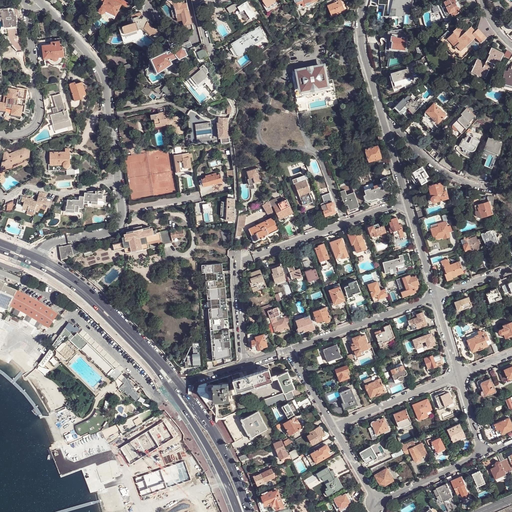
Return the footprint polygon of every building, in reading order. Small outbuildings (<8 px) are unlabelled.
[(115,15),(121,4),(126,6),(127,3),(122,0),(101,0),(104,1),(103,3),(101,8),(100,8),(100,9),(99,10),(99,11),(100,12),(100,13),(101,13),(102,13),(103,13),(104,12),(105,10),(115,15)] [(184,25),(192,24),(187,2),(182,3),(181,0),(177,0),(173,1),(176,15),(181,14),(184,25)] [(244,19),(246,20),(249,17),(250,19),(256,15),(253,11),(252,11),(249,6),(249,5),(245,0),(244,0),(243,1),(231,5),(226,9),(229,14),(238,8),(240,11),(241,13),(240,13),(243,19),(244,19)] [(328,6),(332,16),(345,11),(342,5),(342,3),(340,0),(337,0),(338,1),(328,6)] [(451,13),(453,16),(461,12),(459,8),(458,8),(455,3),(456,2),(455,0),(448,0),(444,2),(449,13),(449,14),(451,13)] [(496,0),(493,2),(498,13),(506,10),(500,0),(496,0)] [(394,17),(399,18),(401,1),(395,1),(395,5),(386,4),(386,5),(381,4),(381,6),(382,7),(383,8),(384,9),(386,9),(385,13),(392,13),(394,14),(394,17)] [(12,7),(0,9),(0,19),(3,19),(4,28),(16,26),(15,15),(14,11),(13,11),(12,7)] [(115,15),(105,10),(104,12),(103,13),(114,19),(115,15)] [(134,21),(120,24),(124,43),(132,41),(139,33),(148,22),(150,20),(144,16),(144,14),(133,16),(134,21)] [(148,22),(139,33),(143,35),(145,36),(152,41),(151,41),(157,45),(165,37),(158,22),(154,28),(148,22)] [(95,32),(96,30),(92,25),(86,31),(91,36),(92,35),(95,32)] [(456,45),(461,51),(475,37),(480,43),(487,37),(478,28),(475,31),(471,26),(466,31),(460,25),(453,31),(454,32),(447,38),(454,46),(456,45)] [(237,47),(239,53),(252,45),(263,39),(264,39),(264,38),(261,33),(263,32),(264,32),(263,31),(262,32),(259,27),(246,35),(245,35),(246,37),(243,39),(242,38),(231,44),(233,47),(234,49),(237,47)] [(139,33),(132,41),(151,52),(157,45),(151,41),(149,46),(140,40),(143,35),(139,33)] [(402,53),(404,53),(406,52),(406,51),(408,36),(402,35),(402,37),(401,37),(401,38),(397,38),(397,37),(392,36),(391,39),(391,41),(393,41),(392,49),(400,50),(401,52),(402,53)] [(169,45),(178,41),(176,36),(167,40),(169,45)] [(252,45),(253,47),(258,45),(258,46),(263,43),(266,42),(264,38),(264,39),(263,39),(252,45)] [(44,59),(52,57),(52,58),(53,60),(54,61),(56,61),(58,60),(59,58),(59,57),(59,56),(64,56),(63,48),(63,46),(60,46),(60,41),(55,41),(55,44),(51,44),(42,45),(44,59)] [(98,41),(92,46),(98,53),(104,48),(98,41)] [(239,53),(237,54),(239,58),(258,46),(258,45),(253,47),(252,45),(239,53)] [(510,59),(511,55),(511,52),(506,47),(503,53),(503,55),(503,56),(510,59)] [(170,59),(176,56),(175,55),(174,51),(173,49),(166,52),(169,58),(170,59)] [(187,55),(185,51),(180,53),(178,49),(174,51),(175,55),(176,56),(179,59),(187,55)] [(501,59),(503,56),(503,55),(492,50),(490,54),(501,59)] [(163,69),(174,63),(170,59),(169,58),(166,52),(151,59),(154,64),(154,66),(159,63),(163,69)] [(479,73),(487,76),(490,68),(491,66),(494,68),(496,64),(497,62),(499,64),(501,59),(490,54),(486,64),(485,65),(483,64),(483,63),(477,60),(473,71),(478,73),(479,73)] [(64,56),(59,56),(59,57),(59,58),(58,60),(56,61),(54,61),(53,60),(52,58),(52,57),(44,59),(44,60),(46,60),(48,59),(49,61),(51,63),(53,64),(56,65),(59,64),(61,63),(62,60),(63,58),(65,57),(64,56)] [(154,66),(156,71),(157,71),(158,72),(159,72),(163,69),(159,63),(154,66)] [(132,64),(125,65),(128,73),(134,72),(132,64)] [(205,69),(202,71),(197,66),(190,72),(188,73),(198,85),(210,75),(205,69)] [(327,85),(326,80),(323,66),(299,71),(302,89),(302,90),(327,85)] [(391,76),(393,86),(395,85),(405,83),(408,82),(407,78),(410,77),(408,68),(392,73),(392,75),(391,76)] [(505,71),(502,82),(511,84),(511,72),(509,72),(508,72),(505,71)] [(295,90),(297,98),(304,97),(304,96),(327,91),(328,92),(335,91),(333,79),(326,80),(327,85),(302,90),(302,89),(297,90),(295,90)] [(163,84),(164,85),(168,86),(172,89),(173,88),(172,87),(175,84),(170,81),(169,83),(167,82),(165,84),(164,83),(162,84),(163,84)] [(86,94),(82,82),(76,84),(76,83),(75,82),(70,84),(71,87),(72,90),(74,98),(83,95),(86,94)] [(405,85),(405,83),(395,85),(393,86),(395,91),(405,85)] [(166,85),(165,85),(164,85),(163,84),(162,84),(144,93),(153,101),(154,100),(155,101),(159,100),(161,97),(164,99),(172,89),(168,86),(166,85)] [(22,115),(23,105),(17,104),(20,89),(12,88),(8,87),(8,93),(7,97),(6,102),(3,102),(0,101),(0,109),(5,110),(6,107),(12,108),(11,114),(22,115)] [(28,91),(28,89),(20,88),(20,89),(17,104),(23,105),(25,106),(26,99),(28,91)] [(54,124),(70,119),(68,110),(65,110),(63,104),(60,94),(61,94),(61,93),(59,94),(58,94),(56,95),(54,95),(53,96),(54,96),(57,107),(59,112),(55,113),(51,115),(51,114),(50,115),(52,119),(54,124)] [(404,98),(401,101),(406,106),(407,108),(413,114),(420,107),(409,95),(405,99),(404,98)] [(72,108),(78,107),(79,105),(80,104),(80,99),(75,101),(75,100),(70,102),(72,108)] [(385,103),(388,109),(389,109),(388,108),(394,105),(394,104),(393,102),(392,99),(388,101),(385,103)] [(406,106),(401,101),(396,106),(399,110),(400,109),(401,111),(406,106)] [(434,118),(438,123),(441,119),(446,115),(434,103),(426,112),(425,113),(425,114),(425,115),(426,116),(427,117),(428,117),(429,117),(430,117),(430,116),(431,115),(434,118)] [(456,131),(460,135),(472,124),(470,122),(476,117),(467,109),(462,114),(463,115),(461,117),(456,122),(454,123),(453,124),(451,123),(450,124),(450,125),(450,127),(451,129),(455,132),(456,131)] [(165,112),(151,115),(152,120),(154,119),(156,127),(172,124),(174,135),(182,133),(179,116),(166,118),(165,112)] [(221,143),(230,142),(229,128),(228,122),(230,118),(226,118),(222,118),(219,117),(219,121),(219,122),(219,124),(221,143)] [(444,122),(441,119),(438,123),(434,118),(432,120),(432,122),(433,123),(438,127),(444,122)] [(72,125),(70,119),(54,124),(55,131),(72,125)] [(405,129),(409,133),(415,127),(411,123),(410,124),(405,129)] [(470,150),(472,150),(474,149),(475,148),(480,140),(473,137),(467,135),(465,140),(463,139),(460,145),(469,150),(470,150)] [(485,145),(486,146),(498,151),(499,151),(502,142),(496,140),(493,138),(489,137),(485,145)] [(370,161),(382,158),(381,154),(379,146),(367,149),(368,156),(367,157),(366,158),(367,160),(368,161),(370,161)] [(435,149),(430,155),(433,157),(435,159),(439,162),(444,157),(440,154),(435,149)] [(24,150),(9,155),(6,152),(6,153),(5,160),(3,161),(2,161),(2,167),(3,169),(9,166),(9,165),(25,158),(28,157),(29,152),(24,150)] [(51,165),(64,164),(64,166),(66,167),(67,168),(69,167),(70,166),(70,164),(70,152),(66,152),(50,152),(51,165)] [(190,171),(192,170),(190,158),(189,154),(189,153),(183,154),(176,155),(176,156),(178,155),(181,172),(187,171),(190,171)] [(444,157),(439,162),(445,167),(450,161),(444,156),(444,157)] [(24,161),(25,158),(9,165),(9,166),(3,169),(2,167),(1,167),(2,162),(0,162),(0,170),(1,171),(4,169),(6,171),(14,168),(14,165),(24,161)] [(260,172),(259,167),(247,171),(249,178),(248,179),(250,184),(253,183),(260,181),(258,173),(260,172)] [(421,181),(423,184),(427,181),(425,178),(428,176),(425,171),(422,167),(413,172),(416,177),(418,176),(421,181)] [(465,175),(467,177),(468,176),(469,177),(470,175),(478,180),(481,174),(469,167),(465,175)] [(418,180),(419,181),(421,181),(418,176),(416,177),(413,172),(411,173),(413,175),(414,177),(416,181),(418,180)] [(204,187),(223,182),(220,174),(217,175),(212,176),(206,178),(202,179),(204,187)] [(299,205),(301,209),(305,208),(303,204),(312,201),(313,203),(314,203),(311,195),(312,194),(311,191),(310,191),(306,179),(305,175),(293,179),(294,183),(295,183),(302,204),(299,205)] [(366,199),(368,200),(371,199),(371,200),(378,198),(380,199),(388,196),(388,194),(393,192),(394,191),(391,183),(390,184),(387,176),(381,179),(383,183),(383,185),(378,187),(378,185),(371,188),(370,187),(365,189),(365,190),(366,194),(364,195),(366,199)] [(434,202),(435,202),(436,202),(438,201),(443,199),(449,198),(446,190),(444,191),(443,188),(446,187),(445,181),(442,182),(438,183),(434,184),(429,186),(431,192),(432,197),(431,198),(431,199),(432,200),(433,201),(434,202)] [(355,207),(359,205),(355,193),(347,196),(345,190),(340,192),(345,204),(348,203),(350,208),(355,207)] [(46,204),(51,206),(53,198),(46,196),(46,193),(39,191),(37,201),(33,200),(33,199),(32,197),(31,197),(30,197),(30,195),(27,194),(26,196),(23,195),(22,196),(21,195),(21,197),(22,197),(21,202),(24,202),(22,206),(28,208),(35,210),(39,211),(40,208),(44,209),(46,204)] [(72,200),(67,199),(66,211),(78,212),(79,208),(83,208),(84,206),(84,203),(88,203),(91,203),(91,204),(98,204),(98,201),(105,202),(106,196),(103,195),(104,191),(96,191),(95,193),(85,192),(84,196),(79,196),(79,200),(73,199),(72,200)] [(232,221),(234,221),(234,218),(235,213),(235,208),(235,203),(235,198),(228,198),(227,220),(232,221)] [(283,201),(279,203),(273,205),(280,219),(294,213),(287,199),(283,201)] [(269,213),(272,218),(273,217),(274,218),(275,217),(271,206),(269,201),(263,205),(268,214),(269,213)] [(328,201),(321,203),(325,216),(336,212),(334,207),(336,206),(334,202),(333,201),(328,203),(328,201)] [(478,217),(482,218),(493,214),(490,206),(489,202),(479,205),(480,208),(479,208),(479,209),(479,211),(477,210),(476,210),(476,212),(476,215),(478,217)] [(79,208),(78,212),(66,211),(66,212),(63,211),(63,215),(83,216),(83,208),(79,208)] [(422,211),(417,212),(419,219),(428,216),(426,209),(422,211)] [(236,236),(241,236),(242,231),(242,228),(241,226),(246,224),(245,222),(246,213),(242,214),(239,214),(239,215),(237,228),(236,236)] [(252,236),(255,240),(261,237),(262,239),(267,236),(266,235),(269,233),(274,231),(279,228),(274,218),(273,217),(272,218),(249,229),(252,236)] [(396,235),(398,236),(401,235),(401,234),(404,233),(403,229),(403,228),(401,229),(400,225),(400,224),(397,217),(392,219),(393,221),(390,222),(392,227),(391,228),(392,232),(394,231),(395,234),(396,235)] [(435,239),(437,239),(439,239),(443,237),(444,239),(450,237),(446,221),(437,224),(438,226),(436,227),(431,229),(431,230),(434,237),(435,239)] [(368,228),(373,240),(375,239),(378,238),(379,240),(381,239),(380,235),(387,232),(384,225),(380,227),(379,223),(368,228)] [(126,253),(149,248),(148,244),(148,243),(162,240),(160,232),(157,233),(156,230),(154,231),(153,228),(150,229),(150,227),(142,229),(134,230),(127,232),(127,234),(125,234),(125,237),(123,237),(123,242),(125,249),(126,253)] [(498,244),(495,235),(496,234),(494,229),(482,234),(485,244),(487,243),(487,245),(489,248),(498,244)] [(170,230),(160,232),(162,240),(162,241),(162,243),(173,241),(172,238),(170,232),(170,231),(170,230)] [(172,238),(184,236),(184,230),(170,232),(172,238)] [(349,235),(351,240),(362,235),(360,230),(349,235)] [(355,244),(358,252),(367,249),(365,244),(367,243),(365,241),(364,241),(362,235),(351,240),(353,245),(355,244)] [(465,252),(466,252),(470,250),(471,252),(480,249),(480,248),(479,244),(478,242),(480,241),(479,239),(477,240),(476,236),(475,236),(474,235),(468,238),(468,239),(467,239),(466,238),(461,240),(466,252),(465,252)] [(342,238),(331,243),(334,252),(337,259),(342,257),(342,259),(349,257),(342,238)] [(115,251),(125,249),(123,242),(113,244),(115,251)] [(315,248),(321,262),(326,260),(330,259),(324,244),(318,246),(319,247),(315,248)] [(62,247),(61,247),(60,248),(61,256),(62,260),(65,259),(74,256),(74,254),(72,247),(71,245),(62,247)] [(391,272),(391,273),(393,273),(393,272),(397,271),(396,266),(404,264),(405,268),(414,266),(412,259),(410,260),(409,253),(399,256),(400,258),(384,263),(387,273),(391,272)] [(461,263),(466,261),(466,259),(464,254),(464,253),(458,255),(458,256),(460,261),(461,263)] [(446,271),(448,278),(453,277),(464,272),(461,263),(460,261),(456,262),(456,263),(450,265),(448,259),(441,261),(444,268),(445,269),(446,271)] [(290,273),(296,270),(293,262),(287,264),(290,273)] [(222,264),(202,266),(202,274),(206,274),(207,289),(225,288),(224,272),(223,272),(222,264)] [(281,279),(281,281),(286,279),(281,266),(273,269),(275,275),(274,276),(276,281),(281,279)] [(300,281),(301,281),(302,281),(303,280),(303,279),(304,278),(303,277),(300,269),(296,270),(290,273),(293,279),(297,278),(298,279),(299,280),(300,281)] [(312,272),(312,270),(306,272),(310,281),(319,278),(316,271),(312,272)] [(250,281),(255,294),(267,290),(268,288),(262,271),(252,275),(253,280),(250,281)] [(448,278),(446,271),(444,272),(448,280),(453,278),(453,277),(448,278)] [(407,290),(409,295),(417,292),(416,291),(415,287),(419,285),(420,285),(417,276),(413,277),(411,278),(410,275),(403,278),(407,290)] [(397,280),(401,292),(407,290),(403,278),(397,280)] [(7,310),(8,311),(11,304),(17,290),(12,288),(5,285),(5,284),(1,283),(2,281),(0,280),(0,303),(8,307),(8,309),(7,310)] [(354,294),(361,292),(361,291),(357,281),(349,283),(349,285),(345,287),(349,298),(354,296),(354,294)] [(388,296),(386,289),(381,291),(377,282),(369,285),(373,297),(378,296),(379,299),(383,298),(388,296)] [(511,291),(511,282),(503,286),(506,293),(511,291)] [(334,302),(335,304),(339,303),(341,302),(345,300),(340,287),(339,287),(334,289),(330,291),(333,300),(334,302)] [(225,288),(207,289),(209,320),(228,318),(225,288)] [(493,291),(491,292),(486,293),(490,302),(501,298),(497,288),(493,289),(493,291)] [(48,327),(49,327),(58,313),(47,306),(37,300),(28,295),(17,290),(11,304),(13,306),(24,311),(39,321),(48,327)] [(455,302),(458,311),(472,306),(469,297),(455,302)] [(269,305),(261,308),(263,314),(268,312),(271,311),(271,310),(269,305)] [(32,324),(44,332),(48,327),(39,321),(24,311),(13,306),(10,312),(15,314),(21,318),(27,321),(32,324)] [(278,307),(271,310),(271,311),(268,312),(271,319),(276,317),(276,316),(280,315),(281,315),(278,307)] [(322,322),(331,318),(327,307),(314,312),(318,323),(322,322)] [(413,330),(427,325),(423,314),(424,313),(423,313),(417,315),(418,317),(414,319),(408,321),(410,325),(410,326),(411,325),(413,330)] [(271,319),(276,332),(282,329),(289,327),(287,322),(286,318),(285,318),(282,320),(280,315),(276,316),(276,317),(271,319)] [(299,332),(301,333),(304,332),(305,330),(310,328),(311,330),(316,328),(313,320),(312,320),(310,315),(305,317),(305,319),(301,321),(302,322),(298,324),(299,327),(297,328),(299,332)] [(228,318),(209,320),(213,362),(223,358),(224,360),(231,357),(228,318)] [(504,335),(506,339),(511,336),(511,322),(503,326),(504,328),(502,329),(504,335)] [(382,341),(383,343),(391,340),(391,339),(394,338),(395,338),(390,325),(384,327),(385,331),(384,332),(381,333),(379,333),(379,332),(375,333),(379,342),(382,341)] [(0,346),(3,347),(9,330),(0,327),(0,346)] [(72,333),(65,327),(52,345),(57,350),(68,337),(72,333)] [(77,333),(75,336),(71,340),(108,376),(110,374),(115,369),(78,332),(77,333)] [(472,345),(474,351),(478,350),(479,350),(484,349),(484,348),(489,346),(489,345),(488,345),(487,341),(485,337),(484,336),(483,333),(482,334),(479,335),(475,336),(476,337),(475,337),(468,340),(468,339),(467,340),(467,341),(468,341),(469,345),(470,346),(472,345)] [(432,334),(413,340),(416,349),(423,346),(422,342),(426,341),(428,347),(436,345),(432,334)] [(253,348),(256,350),(263,348),(268,346),(267,342),(268,342),(269,341),(268,340),(266,340),(265,335),(256,338),(257,339),(254,340),(252,341),(253,342),(253,348)] [(355,352),(357,356),(362,354),(361,352),(364,351),(368,349),(367,345),(369,344),(369,343),(368,343),(365,336),(366,336),(366,335),(361,337),(361,336),(353,339),(354,341),(354,342),(355,345),(353,346),(352,347),(354,352),(355,352)] [(43,349),(41,347),(43,343),(40,341),(30,355),(39,361),(42,356),(39,354),(43,349)] [(337,345),(324,350),(327,359),(328,362),(342,357),(337,345)] [(49,350),(40,363),(43,365),(54,351),(51,349),(50,348),(49,350)] [(429,368),(429,369),(432,368),(437,366),(437,365),(436,365),(433,356),(432,356),(426,358),(425,359),(429,368)] [(394,379),(396,383),(401,381),(403,380),(404,378),(404,376),(407,375),(407,373),(406,370),(405,370),(403,365),(399,367),(399,368),(396,369),(396,368),(391,370),(393,374),(393,376),(394,379)] [(347,366),(336,370),(341,381),(349,378),(348,375),(350,374),(349,372),(350,371),(347,366)] [(116,369),(115,369),(110,374),(116,381),(123,373),(117,367),(116,369)] [(503,382),(507,380),(507,379),(508,379),(508,380),(510,380),(511,379),(511,367),(509,368),(504,370),(505,371),(499,373),(503,382)] [(237,392),(272,381),(273,381),(273,380),(272,377),(269,369),(262,371),(259,372),(244,377),(241,378),(236,379),(234,380),(235,384),(236,388),(237,392)] [(284,393),(285,394),(292,390),(296,389),(292,382),(293,381),(292,379),(291,379),(288,371),(277,376),(277,377),(284,393)] [(130,395),(137,402),(140,398),(139,397),(140,395),(132,388),(134,386),(131,383),(132,382),(130,380),(128,378),(127,379),(125,377),(121,381),(124,384),(118,390),(119,390),(121,389),(123,391),(121,393),(123,394),(125,393),(129,396),(130,395)] [(370,390),(373,397),(376,395),(377,396),(381,394),(381,393),(386,392),(380,379),(375,381),(376,382),(374,382),(366,385),(365,385),(366,386),(368,390),(368,391),(370,390)] [(483,396),(483,397),(497,391),(494,386),(492,381),(491,382),(490,379),(484,382),(482,382),(481,383),(481,384),(481,385),(483,391),(481,392),(482,394),(483,396)] [(215,401),(218,401),(230,400),(229,394),(229,390),(229,384),(223,385),(220,386),(214,386),(214,401),(215,401)] [(345,408),(345,409),(351,406),(352,407),(352,406),(355,404),(357,404),(357,405),(358,405),(351,389),(340,393),(344,403),(343,403),(343,404),(343,405),(344,408),(345,408)] [(287,400),(295,398),(292,390),(285,394),(287,400)] [(265,400),(265,401),(268,407),(275,405),(287,400),(285,394),(284,393),(283,393),(265,400)] [(434,396),(440,410),(449,406),(450,406),(449,405),(454,403),(451,397),(449,393),(445,394),(443,395),(441,396),(440,394),(434,396)] [(428,399),(420,403),(418,403),(418,405),(413,407),(419,421),(428,417),(427,413),(432,410),(428,399)] [(295,400),(282,407),(283,408),(287,416),(289,418),(299,412),(296,406),(298,405),(295,400)] [(314,405),(311,401),(304,405),(303,408),(305,410),(314,405)] [(393,415),(399,427),(411,422),(406,410),(407,409),(406,409),(405,409),(406,410),(393,415)] [(91,433),(92,435),(95,433),(109,427),(108,423),(109,421),(111,415),(97,410),(96,413),(94,416),(92,418),(88,421),(86,422),(91,433)] [(268,429),(259,411),(244,419),(243,419),(243,420),(247,427),(248,430),(252,437),(258,435),(268,429)] [(236,442),(236,443),(244,438),(233,417),(224,422),(225,423),(226,422),(227,425),(226,426),(227,426),(228,426),(229,428),(228,429),(229,429),(231,431),(230,432),(231,434),(232,434),(234,436),(233,437),(233,438),(236,442)] [(296,417),(284,424),(288,431),(291,434),(292,434),(303,428),(296,417)] [(375,430),(377,434),(381,433),(385,431),(385,433),(390,431),(384,418),(380,420),(378,420),(374,422),(373,423),(375,430)] [(499,429),(500,430),(502,435),(511,430),(511,423),(509,418),(494,425),(497,430),(499,429)] [(173,438),(163,421),(120,447),(130,464),(173,438)] [(458,438),(464,434),(460,424),(447,430),(453,442),(459,440),(458,439),(458,438)] [(308,436),(313,444),(320,441),(319,439),(321,437),(321,436),(322,435),(325,434),(320,426),(310,432),(312,434),(308,436)] [(415,461),(416,462),(421,460),(420,459),(420,458),(420,457),(424,456),(423,454),(425,453),(426,455),(427,454),(425,450),(426,450),(425,449),(424,449),(422,443),(415,446),(414,443),(423,439),(421,437),(407,443),(410,450),(415,461)] [(437,453),(441,451),(445,449),(440,438),(432,442),(434,446),(435,448),(437,453)] [(275,444),(275,445),(281,459),(282,458),(288,455),(282,441),(275,444)] [(323,447),(321,443),(305,452),(307,456),(311,454),(323,447)] [(401,445),(404,453),(410,450),(407,443),(404,444),(401,445)] [(327,445),(323,447),(311,454),(317,463),(330,455),(329,453),(328,451),(329,450),(327,445)] [(365,456),(368,462),(373,459),(373,460),(378,458),(371,446),(360,452),(363,457),(365,456)] [(295,449),(289,453),(290,455),(292,458),(293,460),(299,456),(295,449)] [(155,463),(167,458),(164,451),(152,456),(155,463)] [(239,457),(241,461),(251,458),(249,453),(243,456),(239,457)] [(311,454),(307,456),(312,466),(317,463),(311,454)] [(303,458),(309,468),(312,466),(307,456),(303,458)] [(384,463),(388,469),(397,464),(395,458),(384,463)] [(190,480),(183,461),(135,477),(142,496),(190,480)] [(491,469),(496,479),(506,474),(501,464),(500,462),(496,464),(497,467),(494,468),(493,468),(491,469)] [(506,474),(511,471),(507,462),(505,463),(501,464),(506,474)] [(384,463),(371,469),(380,484),(386,485),(394,480),(388,469),(384,463)] [(327,465),(318,470),(323,479),(334,473),(331,469),(330,470),(329,468),(327,465)] [(255,476),(255,477),(259,485),(276,477),(272,469),(271,469),(265,472),(258,475),(255,476)] [(258,475),(256,470),(249,473),(247,474),(250,479),(255,477),(255,476),(258,475)] [(481,471),(473,474),(479,487),(486,483),(481,471)] [(464,497),(465,497),(466,497),(467,497),(468,496),(468,495),(469,494),(468,493),(466,487),(465,485),(466,484),(462,476),(452,482),(458,495),(458,494),(461,493),(462,495),(463,496),(463,497),(464,497)] [(325,491),(328,496),(344,487),(343,486),(343,487),(338,477),(326,484),(329,489),(325,491)] [(449,499),(452,504),(454,503),(457,502),(455,496),(454,497),(447,484),(437,488),(437,489),(434,490),(437,497),(438,497),(439,497),(438,500),(439,501),(441,501),(443,502),(449,499)] [(276,505),(277,509),(284,506),(278,491),(273,493),(272,491),(270,492),(269,491),(263,493),(264,496),(263,496),(266,505),(272,503),(272,504),(275,505),(276,505)] [(349,493),(346,494),(346,495),(349,499),(351,503),(354,502),(350,495),(349,493)] [(335,500),(342,511),(345,509),(344,508),(345,507),(346,506),(348,505),(351,503),(349,499),(346,495),(346,494),(335,500)] [(457,502),(454,503),(456,507),(457,511),(459,511),(463,511),(462,510),(458,501),(457,502)]
